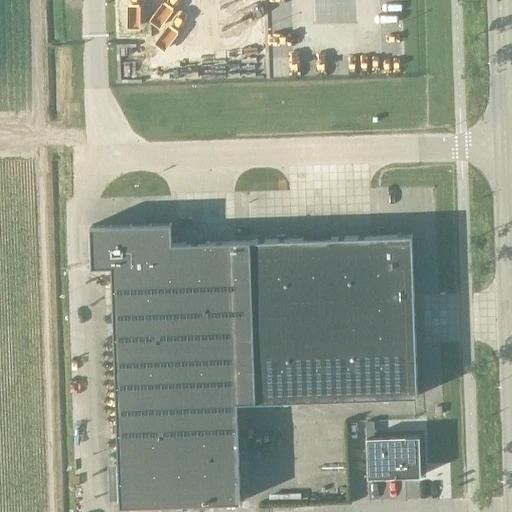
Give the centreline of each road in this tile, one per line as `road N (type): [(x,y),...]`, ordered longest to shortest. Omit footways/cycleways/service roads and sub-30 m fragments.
road 1 (unclassified): [(504,146),(73,159)]
road 2 (tertiary): [(511,372),(504,146)]
road 3 (unknown): [(109,158),(98,0)]
road 4 (tertiary): [(504,146),(499,0)]
